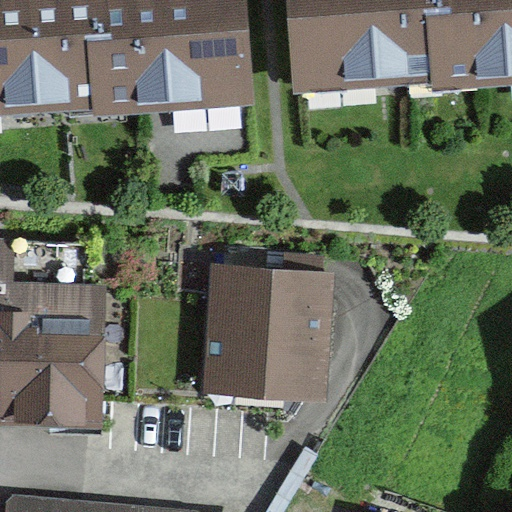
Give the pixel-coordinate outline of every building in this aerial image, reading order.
[(0,0),(0,101),(101,94),(96,0),(0,0)] [(96,0),(101,94),(102,102),(168,97),(169,109),(243,103),(235,0),(96,0)] [(296,0),(302,79),(441,68),(436,0),(296,0)] [(511,0),(436,0),(441,68),(441,76),(511,71),(511,0)] [(92,246),(0,242),(0,398),(1,399),(4,289),(91,292),(92,246)] [(207,374),(315,381),(323,261),(292,259),(291,279),(222,274),(219,321),(210,320),(207,374)] [(52,419),(87,420),(91,292),(4,289),(1,399),(53,400),(52,419)] [(153,511),(11,499),(10,511),(153,511)]
